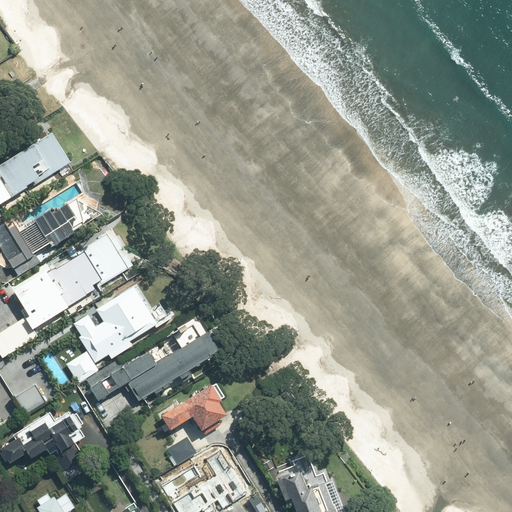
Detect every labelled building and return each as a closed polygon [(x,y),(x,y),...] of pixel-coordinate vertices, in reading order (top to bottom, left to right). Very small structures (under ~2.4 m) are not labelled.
[(0,204),(68,166),(52,137),(0,165),(0,204)] [(107,217),(90,189),(17,231),(10,219),(0,224),(0,248),(13,271),(107,217)] [(133,270),(110,232),(11,290),(33,328),(133,270)] [(158,324),(130,283),(68,325),(87,353),(66,367),(78,384),(99,370),(96,366),(158,324)] [(35,338),(22,318),(0,332),(0,353),(3,359),(35,338)] [(226,355),(211,331),(153,364),(147,355),(90,387),(98,401),(129,383),(141,404),(226,355)] [(37,382),(14,399),(26,416),(49,400),(37,382)] [(228,416),(212,388),(160,418),(168,432),(190,419),(198,433),(228,416)] [(58,423),(50,411),(10,435),(13,440),(0,448),(0,456),(6,466),(24,455),(29,462),(45,451),(58,473),(81,459),(72,443),(85,435),(72,414),(58,423)] [(214,511),(238,497),(210,454),(191,467),(187,461),(177,467),(184,477),(166,488),(181,511),(214,511)] [(310,460),(271,472),(280,502),(289,500),(292,511),(341,511),(329,473),(316,477),(310,460)]
